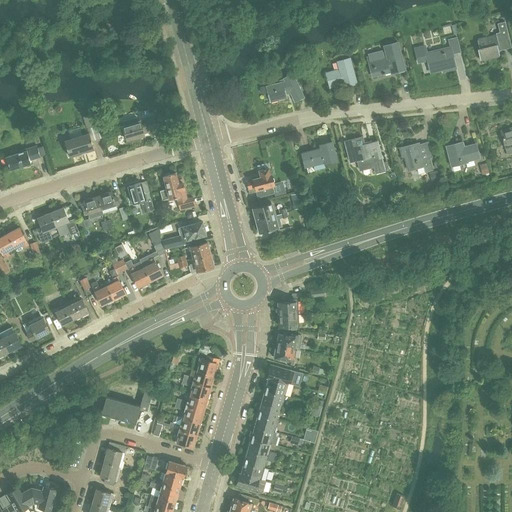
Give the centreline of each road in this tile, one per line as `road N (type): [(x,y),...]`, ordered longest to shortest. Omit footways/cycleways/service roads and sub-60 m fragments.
road 1 (residential): [(209,139),(330,113),(511,94)]
road 2 (residential): [(0,376),(199,278)]
road 3 (residential): [(0,204),(209,139)]
road 4 (residential): [(83,480),(94,442),(107,433),(215,462)]
road 5 (residential): [(209,139),(167,0)]
road 6 (tertiary): [(378,236),(511,198)]
road 7 (tertiary): [(223,285),(109,349)]
road 8 (tertiary): [(109,349),(228,299)]
road 9 (tertiary): [(0,417),(109,349)]
road 10 (tertiary): [(378,236),(256,271)]
road 11 (tertiary): [(263,285),(378,236)]
